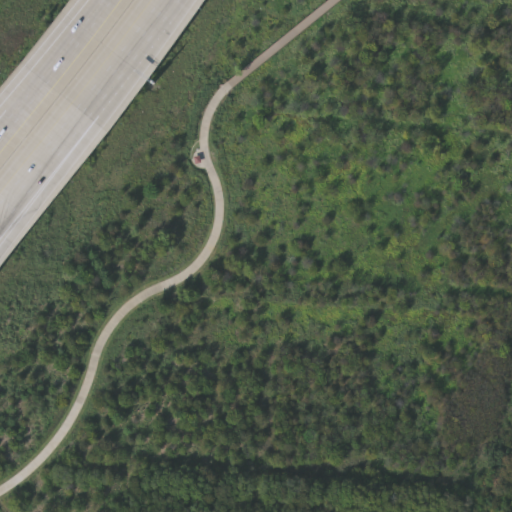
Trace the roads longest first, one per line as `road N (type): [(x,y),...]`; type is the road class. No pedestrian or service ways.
road 1 (motorway): [(0,267),(100,132),(155,21)]
road 2 (motorway): [(0,214),(155,21)]
road 3 (motorway): [(95,34),(0,154)]
road 4 (motorway): [(95,34),(0,123)]
